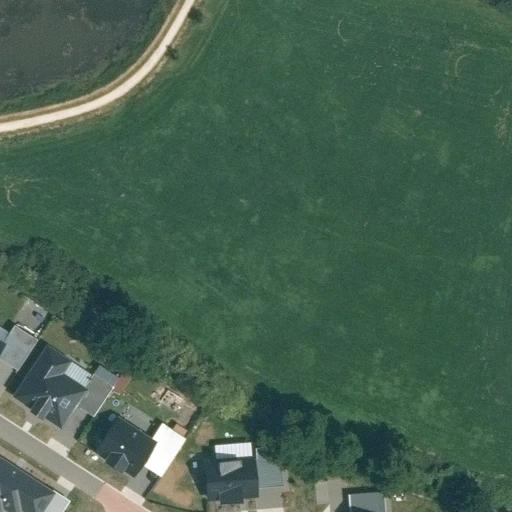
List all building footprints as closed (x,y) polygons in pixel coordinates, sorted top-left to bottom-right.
[(50,344),(15,396),(60,425),(75,402),(87,385),(66,371),(74,360),(50,344)] [(94,415),(114,386),(95,373),(87,385),(75,402),(94,415)] [(158,442),(120,418),(98,452),(136,476),(158,442)] [(248,461),(207,464),(210,502),(257,498),(256,487),(280,486),(277,448),(247,450),(248,461)] [(38,511),(51,489),(0,459),(0,504),(13,511),(38,511)]
